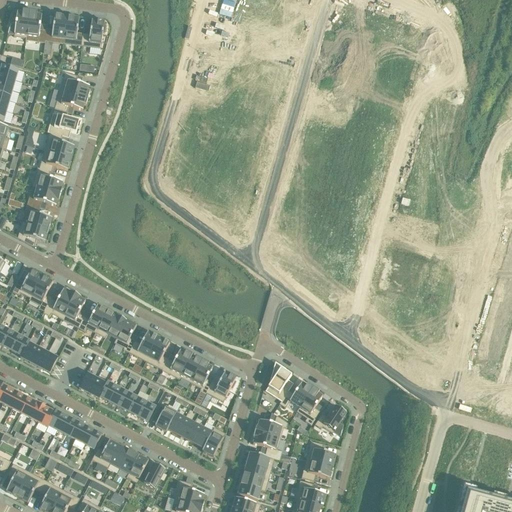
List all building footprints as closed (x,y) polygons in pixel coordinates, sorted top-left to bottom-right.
[(229,0),(219,0),(217,10),(238,15),(241,4),(246,5),(247,0),(233,0),(233,1),(229,0)] [(268,0),(266,6),(272,9),(274,4),(285,8),(287,0),(268,0)] [(287,0),(285,8),(295,12),(294,17),(300,20),(305,7),(299,5),(300,0),(287,0)] [(339,4),(332,23),(342,27),(349,8),(339,4)] [(349,8),(342,27),(352,30),(360,11),(349,8)] [(217,10),(214,21),(234,27),(238,15),(217,10)] [(360,11),(352,30),(362,34),(370,15),(360,11)] [(8,34),(8,35),(14,35),(13,38),(25,39),(26,39),(29,13),(23,12),(22,14),(17,13),(15,26),(10,25),(9,28),(8,32),(8,34)] [(25,39),(25,42),(45,44),(45,43),(44,43),(46,32),(45,31),(40,31),(42,16),(36,16),(36,14),(29,13),(26,39),(25,39)] [(370,15),(362,34),(372,38),(380,19),(370,15)] [(46,32),(44,43),(45,43),(63,45),(67,18),(54,16),(52,31),(46,30),(45,31),(46,32)] [(67,18),(63,45),(81,47),(83,35),(77,34),(79,19),(67,18)] [(380,19),(372,38),(382,42),(390,23),(380,19)] [(83,35),(81,47),(88,48),(90,49),(89,55),(99,56),(100,50),(101,50),(103,34),(105,35),(106,26),(104,25),(104,23),(91,21),(89,36),(83,35)] [(214,21),(210,33),(231,39),(234,27),(214,21)] [(390,23),(382,42),(393,46),(400,27),(390,23)] [(400,27),(393,46),(403,50),(410,31),(400,27)] [(410,31),(403,50),(413,54),(420,35),(410,31)] [(210,33),(207,45),(220,48),(218,55),(231,58),(233,51),(228,50),(231,39),(210,33)] [(326,45),(323,56),(342,61),(345,50),(326,45)] [(323,56),(320,66),(339,72),(342,61),(323,56)] [(202,61),(199,73),(220,79),(223,67),(227,69),(229,62),(217,58),(215,64),(202,61)] [(10,65),(23,69),(24,62),(12,59),(10,65)] [(269,65),(266,76),(286,81),(289,70),(269,65)] [(2,66),(0,71),(0,77),(15,82),(21,83),(24,73),(18,72),(18,71),(2,66)] [(320,66),(317,76),(336,82),(339,72),(320,66)] [(389,67),(386,78),(405,84),(409,73),(389,67)] [(199,73),(196,84),(216,90),(220,79),(199,73)] [(65,74),(59,92),(88,100),(90,93),(88,93),(89,88),(75,84),(77,77),(65,74)] [(266,76),(263,86),(283,92),(286,81),(266,76)] [(317,76),(314,87),(333,93),(336,82),(317,76)] [(0,77),(0,88),(12,92),(19,94),(22,84),(15,82),(0,77)] [(386,78),(383,89),(402,94),(405,84),(386,78)] [(196,84),(192,96),(213,102),(216,90),(196,84)] [(263,86),(260,97),(280,102),(283,92),(263,86)] [(0,88),(0,100),(9,103),(9,102),(16,104),(19,95),(12,93),(12,92),(0,88)] [(383,89),(380,99),(399,105),(402,94),(383,89)] [(54,91),(49,108),(54,109),(54,110),(67,114),(68,108),(82,112),(84,106),(86,107),(88,100),(59,92),(54,91)] [(192,96),(189,108),(202,112),(200,118),(212,121),(214,114),(210,113),(213,102),(192,96)] [(253,105),(250,113),(263,116),(265,110),(276,113),(280,102),(260,97),(257,107),(253,105)] [(380,99),(377,109),(395,115),(396,115),(399,105),(380,99)] [(0,100),(0,111),(6,113),(9,103),(0,100)] [(435,102),(430,114),(452,122),(456,111),(435,102)] [(376,109),(373,119),(392,125),(395,115),(377,109),(376,109)] [(250,113),(248,120),(253,122),(250,132),(269,137),(273,127),(261,123),(263,116),(250,113)] [(48,130),(47,134),(49,134),(60,137),(60,136),(61,131),(69,133),(70,133),(76,135),(77,130),(79,130),(81,123),(77,122),(63,118),(53,115),(48,130)] [(373,119),(370,130),(389,135),(392,125),(373,119)] [(306,120),(303,130),(322,136),(325,125),(306,120)] [(181,130),(179,137),(180,137),(185,139),(187,140),(187,142),(194,144),(195,141),(202,144),(206,131),(211,132),(213,125),(200,122),(198,128),(184,124),(182,130),(181,130)] [(30,128),(28,136),(36,137),(37,129),(30,128)] [(303,130),(300,141),(319,146),(322,136),(303,130)] [(370,130),(367,140),(368,140),(386,146),(389,135),(370,130)] [(422,130),(420,136),(433,140),(435,133),(422,130)] [(250,132),(247,142),(266,148),(269,137),(250,132)] [(49,134),(44,152),(71,160),(74,147),(60,143),(62,138),(62,137),(60,137),(49,134)] [(0,149),(4,150),(4,151),(6,151),(11,152),(14,142),(9,141),(9,140),(5,139),(4,139),(0,137),(0,149)] [(448,139),(435,142),(437,149),(441,148),(444,158),(464,153),(462,142),(449,145),(448,139)] [(368,140),(365,151),(385,156),(388,146),(386,146),(368,140)] [(300,141),(297,151),(316,157),(319,146),(300,141)] [(247,142),(244,153),(264,158),(266,148),(247,142)] [(297,151),(294,162),(313,167),(316,157),(297,151)] [(365,151),(362,161),(382,167),(385,156),(365,151)] [(39,170),(50,173),(49,173),(51,174),(53,167),(67,172),(68,170),(69,170),(71,163),(70,162),(71,160),(44,152),(39,170)] [(236,161),(234,168),(247,172),(249,166),(260,169),(264,158),(244,153),(241,163),(236,161)] [(464,153),(444,158),(446,169),(467,164),(464,153)] [(174,155),(167,179),(176,186),(184,176),(190,181),(198,171),(191,165),(189,167),(174,155)] [(362,161),(359,171),(379,177),(382,167),(362,161)] [(413,161),(411,168),(424,171),(425,165),(413,161)] [(294,162),(291,172),(309,177),(310,178),(313,167),(294,162)] [(467,164),(446,169),(449,179),(469,174),(467,164)] [(411,168),(409,174),(422,178),(424,171),(411,168)] [(37,169),(32,187),(60,196),(62,190),(60,189),(62,183),(48,179),(49,174),(49,173),(50,173),(39,170),(37,169)] [(198,185),(190,196),(200,203),(214,184),(205,177),(206,175),(201,171),(193,181),(198,185)] [(359,171),(356,182),(376,187),(379,177),(359,171)] [(289,172),(286,182),(306,188),(309,177),(291,172),(289,172)] [(469,174),(449,179),(451,190),(471,185),(469,174)] [(286,182),(283,192),(303,198),(306,188),(286,182)] [(356,182),(353,192),(371,197),(373,198),(376,187),(356,182)] [(214,184),(200,203),(210,211),(218,200),(223,204),(231,194),(225,189),(224,191),(214,184)] [(406,185),(404,192),(417,195),(419,189),(406,185)] [(471,185),(451,190),(454,200),(474,195),(471,185)] [(32,187),(27,205),(39,209),(41,203),(55,207),(57,201),(59,201),(60,196),(32,187)] [(283,192),(280,203),(291,206),(289,213),(301,216),(303,210),(300,209),(303,198),(283,192)] [(352,192),(349,202),(368,208),(371,197),(353,192),(352,192)] [(404,192),(403,197),(415,201),(417,195),(404,192)] [(232,209),(223,221),(233,229),(247,210),(237,203),(240,199),(234,195),(227,205),(232,209)] [(474,195),(454,200),(456,211),(476,206),(474,195)] [(349,202),(346,213),(365,218),(368,208),(349,202)] [(27,205),(22,223),(48,231),(52,219),(38,215),(39,209),(27,205)] [(458,221),(454,222),(455,229),(468,226),(466,220),(479,217),(476,206),(456,211),(458,221)] [(283,210),(279,215),(284,219),(288,214),(283,210)] [(346,213),(343,223),(363,229),(365,218),(346,213)] [(288,214),(284,219),(289,223),(293,218),(288,214)] [(17,239),(17,240),(23,243),(36,249),(34,248),(34,247),(36,241),(41,242),(45,243),(48,231),(22,223),(17,239)] [(343,223),(340,233),(360,239),(363,229),(343,223)] [(340,233),(337,244),(356,250),(360,239),(340,233)] [(453,234),(451,241),(456,242),(453,252),(465,256),(473,258),(476,247),(464,244),(466,237),(453,234)] [(267,254),(272,259),(273,258),(278,262),(292,244),(281,235),(276,241),(275,240),(270,246),(271,247),(270,249),(267,253),(267,254)] [(299,249),(286,266),(295,273),(308,256),(299,249)] [(391,250),(388,261),(407,267),(410,256),(391,250)] [(453,252),(450,263),(470,268),(473,258),(465,256),(453,252)] [(308,256),(295,273),(304,280),(317,264),(317,263),(308,256)] [(388,261),(385,272),(404,277),(407,267),(388,261)] [(317,264),(304,280),(314,287),(327,270),(317,263),(317,264)] [(442,271),(440,278),(453,282),(454,276),(467,279),(470,268),(450,263),(447,273),(442,271)] [(330,283),(321,295),(332,302),(345,284),(336,277),(339,273),(333,269),(325,279),(330,283)] [(18,282),(12,293),(19,296),(20,294),(30,300),(42,278),(31,272),(24,285),(18,282)] [(385,272),(382,282),(401,288),(404,277),(385,272)] [(30,300),(29,302),(39,307),(38,310),(44,313),(51,301),(52,299),(46,296),(50,289),(53,283),(42,278),(30,300)] [(440,278),(438,285),(443,287),(440,297),(461,304),(465,292),(451,288),(453,282),(440,278)] [(382,282),(378,293),(398,298),(401,288),(382,282)] [(44,313),(43,315),(49,318),(51,316),(61,321),(75,295),(70,292),(69,294),(63,291),(60,297),(56,304),(51,301),(44,313)] [(75,295),(61,321),(78,330),(84,318),(78,315),(85,302),(79,299),(80,298),(75,295)] [(432,307),(430,314),(442,318),(444,311),(458,315),(461,304),(440,297),(436,308),(432,307)] [(84,318),(78,330),(84,333),(86,330),(95,335),(107,312),(97,307),(89,321),(84,318)] [(107,312),(95,335),(105,340),(107,336),(107,335),(117,317),(107,312)] [(381,314),(368,331),(378,338),(391,321),(381,314)] [(117,317),(107,335),(107,336),(116,340),(117,340),(126,322),(117,317)] [(391,321),(378,338),(388,346),(401,329),(391,321)] [(116,340),(114,344),(124,350),(123,351),(129,354),(135,343),(129,340),(136,327),(126,322),(117,340),(116,340)] [(0,327),(0,346),(2,347),(10,332),(0,327)] [(401,329),(388,346),(397,353),(410,336),(401,329)] [(10,332),(2,347),(12,352),(20,337),(10,332)] [(135,343),(129,354),(146,363),(158,339),(147,333),(141,346),(135,343)] [(410,336),(397,353),(407,360),(420,343),(410,336)] [(20,337),(12,352),(21,357),(20,359),(21,359),(29,344),(30,342),(20,337)] [(158,339),(146,363),(162,372),(168,361),(168,360),(163,357),(169,344),(168,344),(168,342),(162,339),(161,340),(158,339)] [(29,344),(21,359),(30,364),(38,349),(29,344)] [(430,359),(421,371),(435,381),(435,382),(436,382),(437,382),(438,382),(438,381),(439,380),(445,358),(437,352),(438,350),(431,345),(424,355),(430,359)] [(38,349),(30,364),(40,369),(48,354),(38,349)] [(162,372),(161,372),(179,381),(180,379),(191,358),(192,356),(185,353),(184,354),(180,352),(173,364),(168,361),(162,372)] [(48,354),(40,369),(50,374),(58,359),(48,354)] [(191,358),(180,379),(190,384),(202,362),(196,358),(195,360),(191,358)] [(202,362),(190,384),(201,390),(199,392),(206,395),(212,384),(211,384),(206,381),(212,369),(208,367),(208,365),(202,362)] [(268,388),(265,392),(281,403),(288,392),(287,392),(283,389),(287,382),(288,381),(288,382),(291,377),(285,372),(285,371),(282,369),(282,368),(278,366),(278,367),(278,366),(275,364),(272,372),(271,379),(269,383),(270,384),(271,384),(268,388)] [(212,384),(206,395),(214,399),(222,403),(223,404),(230,390),(232,391),(236,383),(235,382),(236,379),(230,376),(224,373),(217,386),(212,383),(211,384),(212,384)] [(87,374),(79,390),(89,395),(97,380),(87,374)] [(97,380),(89,395),(98,400),(106,384),(97,380)] [(106,384),(98,400),(99,400),(100,398),(109,403),(117,388),(107,383),(106,384)] [(281,403),(279,405),(279,406),(285,410),(290,403),(299,409),(313,389),(307,385),(306,387),(301,384),(293,396),(288,392),(281,403)] [(2,385),(0,389),(0,403),(2,405),(10,390),(2,385)] [(117,388),(109,403),(118,408),(127,393),(117,388)] [(299,409),(296,413),(306,420),(305,423),(311,427),(320,413),(314,410),(322,397),(318,394),(319,393),(313,389),(299,409)] [(10,390),(2,405),(11,410),(19,395),(10,390)] [(136,398),(128,413),(138,418),(146,403),(145,403),(148,397),(139,392),(136,398)] [(127,393),(118,408),(128,413),(136,398),(127,393)] [(19,395),(11,410),(21,415),(29,399),(19,395)] [(497,413),(497,414),(498,414),(507,416),(511,398),(511,397),(502,395),(499,406),(497,413)] [(29,399),(21,415),(25,417),(29,419),(37,404),(29,399)] [(158,422),(155,427),(165,433),(166,433),(167,431),(175,415),(176,415),(177,413),(176,412),(180,405),(175,402),(171,410),(166,407),(165,407),(158,422)] [(146,403),(138,418),(148,423),(156,408),(146,403)] [(37,404),(29,419),(38,424),(46,409),(37,404)] [(322,415),(315,426),(321,430),(322,428),(332,435),(333,433),(340,437),(340,438),(340,437),(343,428),(339,425),(346,414),(335,407),(327,419),(322,415)] [(38,424),(35,429),(44,434),(47,429),(47,428),(55,413),(46,409),(38,424)] [(55,413),(47,428),(48,429),(48,427),(57,432),(65,416),(56,411),(55,413)] [(175,415),(167,431),(176,436),(185,419),(176,415),(175,415)] [(65,416),(57,432),(66,436),(74,421),(65,416)] [(256,427),(254,433),(280,440),(283,429),(286,430),(287,425),(287,424),(282,421),(276,417),(274,425),(269,424),(260,421),(258,428),(256,427)] [(185,419),(176,436),(185,441),(194,424),(185,419)] [(74,421),(66,436),(75,441),(83,426),(74,421)] [(194,424),(185,441),(194,445),(203,429),(194,424)] [(83,426),(75,441),(84,446),(92,431),(83,426)] [(203,429),(194,445),(203,450),(212,434),(211,433),(203,429)] [(203,450),(202,452),(213,458),(223,440),(225,435),(214,430),(214,429),(211,433),(212,434),(203,450)] [(92,431),(84,446),(94,451),(102,436),(92,431)] [(254,439),(253,445),(262,448),(267,449),(264,458),(265,458),(274,461),(279,462),(282,453),(277,452),(280,440),(254,433),(253,439),(254,439)] [(97,450),(91,461),(98,465),(107,470),(108,470),(110,466),(109,465),(119,447),(109,442),(103,453),(97,450)] [(310,443),(306,461),(332,468),(336,456),(321,452),(323,446),(310,443)] [(484,451),(511,458),(511,455),(511,451),(486,444),(484,451)] [(119,447),(109,465),(110,466),(119,470),(128,452),(119,447)] [(128,452),(119,470),(128,475),(129,475),(138,457),(128,452)] [(249,454),(246,464),(271,472),(274,461),(265,458),(249,454)] [(293,456),(289,472),(301,475),(305,460),(293,456)] [(0,472),(4,475),(9,466),(10,463),(4,460),(0,457),(0,472)] [(128,475),(126,479),(126,480),(136,485),(141,475),(148,462),(138,457),(129,475),(128,475)] [(52,471),(58,462),(50,458),(45,467),(52,471)] [(301,479),(310,482),(314,483),(315,476),(329,480),(332,468),(306,461),(301,479)] [(246,464),(243,475),(268,482),(271,472),(246,464)] [(13,480),(6,493),(17,498),(30,474),(13,465),(7,475),(7,477),(13,480)] [(136,485),(135,486),(141,490),(142,487),(153,493),(156,488),(164,472),(165,471),(162,469),(163,468),(157,465),(156,466),(153,465),(147,478),(146,477),(141,475),(136,485)] [(73,472),(68,469),(65,475),(70,477),(73,472)] [(30,474),(17,498),(28,504),(35,491),(40,494),(46,483),(30,474)] [(243,475),(240,485),(260,491),(260,492),(265,493),(265,491),(268,482),(243,475)] [(98,484),(95,483),(92,482),(90,487),(95,490),(98,484)] [(179,482),(174,500),(202,508),(204,503),(202,502),(204,496),(190,492),(192,486),(179,482)] [(295,501),(297,502),(297,501),(320,507),(320,508),(322,508),(323,507),(325,495),(316,493),(311,492),(312,485),(301,482),(300,482),(295,501)] [(46,497),(39,510),(42,511),(52,511),(63,491),(46,483),(40,494),(46,497)] [(240,487),(237,496),(257,502),(260,492),(260,491),(240,485),(240,487)] [(63,491),(52,511),(66,511),(68,509),(74,511),(75,509),(80,500),(63,491)] [(511,511),(511,504),(507,503),(504,502),(493,499),(489,498),(479,495),(468,492),(466,492),(465,493),(465,495),(463,503),(459,511),(511,511)] [(232,509),(232,510),(240,511),(258,511),(260,506),(237,499),(234,498),(234,500),(233,503),(233,504),(234,505),(232,509)] [(78,511),(98,511),(99,511),(100,509),(89,503),(83,500),(78,509),(77,511),(78,511)] [(174,500),(170,511),(201,511),(202,508),(174,500)] [(294,511),(319,511),(320,508),(320,507),(297,501),(297,502),(294,511)]
